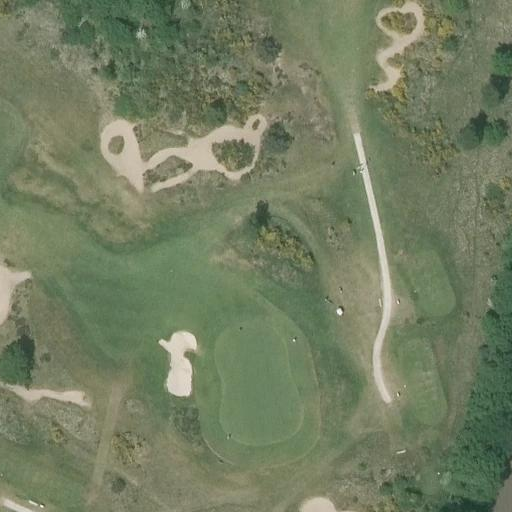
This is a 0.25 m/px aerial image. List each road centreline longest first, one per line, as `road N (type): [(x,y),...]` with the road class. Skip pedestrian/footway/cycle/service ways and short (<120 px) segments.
road 1 (track): [(275,511),(290,489),(379,427),(386,413),(375,371),(383,275),(349,108)]
road 2 (track): [(511,292),(447,511)]
